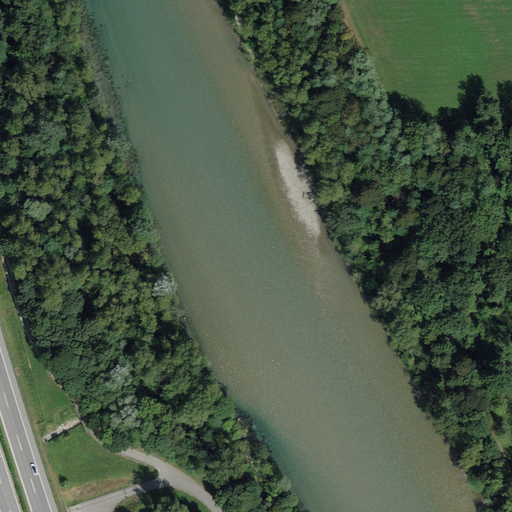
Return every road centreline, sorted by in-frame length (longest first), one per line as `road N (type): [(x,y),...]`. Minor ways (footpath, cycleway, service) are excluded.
road 1 (track): [(0,236),(37,347),(91,430),(182,478),(70,511)]
road 2 (motorway): [(41,511),(0,382)]
